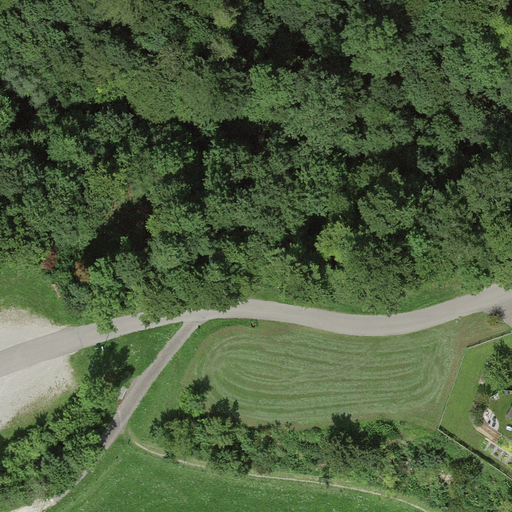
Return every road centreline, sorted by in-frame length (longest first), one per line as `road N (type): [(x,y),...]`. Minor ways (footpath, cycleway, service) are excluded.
road 1 (residential): [(511,291),(391,326),(201,311)]
road 2 (track): [(32,511),(78,477),(201,311)]
